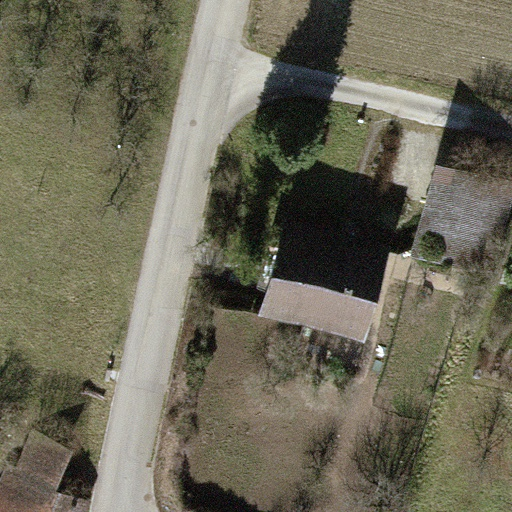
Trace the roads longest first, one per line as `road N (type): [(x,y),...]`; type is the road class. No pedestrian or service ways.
road 1 (unclassified): [(120,511),(230,0)]
road 2 (track): [(511,136),(218,67)]
